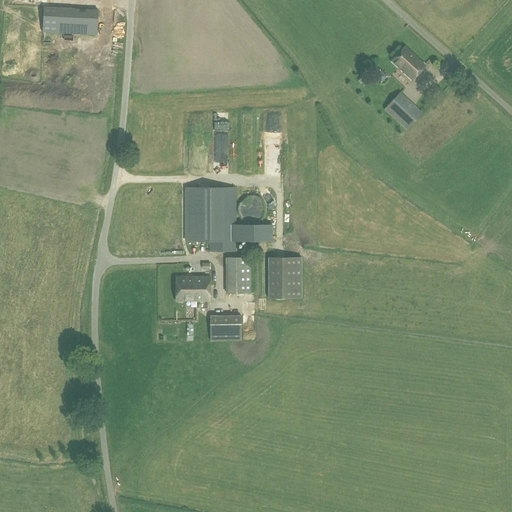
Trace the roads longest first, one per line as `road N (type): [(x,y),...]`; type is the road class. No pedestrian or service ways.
road 1 (unclassified): [(116,511),(93,387),(92,301),(132,0)]
road 2 (unknown): [(100,259),(208,255),(219,296),(244,300)]
road 3 (unclassified): [(511,112),(385,0)]
